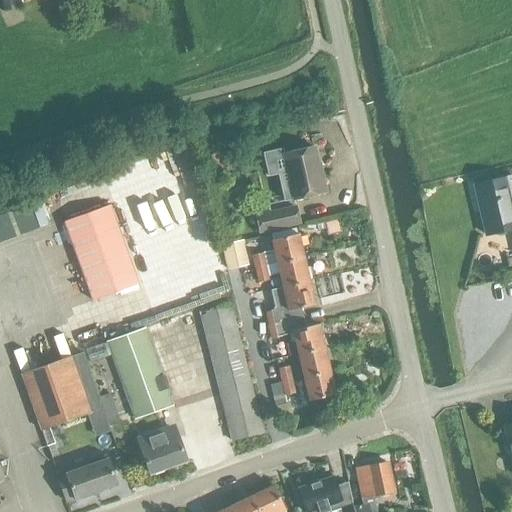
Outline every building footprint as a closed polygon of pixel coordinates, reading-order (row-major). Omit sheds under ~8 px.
[(315,145),(282,153),(293,199),(326,191),(315,145)] [(486,234),(511,228),(511,176),(475,185),(486,234)] [(63,222),(91,301),(138,284),(110,205),(63,222)] [(259,232),(299,223),(295,206),(255,214),(259,232)] [(303,258),(297,233),(270,239),(273,253),(264,256),(263,253),(252,255),(255,269),(303,258)] [(242,240),(220,245),(226,269),(247,265),(242,240)] [(269,280),(268,276),(278,273),(281,286),(308,280),(303,258),(255,269),(258,282),(269,280)] [(270,290),(275,309),(265,311),(268,326),(279,323),(303,317),(301,307),(314,304),(308,280),(281,286),(281,288),(270,290)] [(232,439),(262,433),(230,303),(200,311),(232,439)] [(279,323),(268,326),(271,339),(282,336),(292,334),(294,342),(286,344),(289,357),(297,355),(324,349),(318,323),(305,326),(303,317),(279,323)] [(134,419),(173,405),(145,327),(106,341),(134,419)] [(302,377),(329,371),(324,349),(297,355),(302,377)] [(21,373),(41,428),(89,411),(69,356),(21,373)] [(280,382),(292,379),(289,365),(277,368),(280,382)] [(329,371),(302,377),(307,401),(334,395),(329,371)] [(292,379),(280,382),(283,395),(295,393),(292,379)] [(176,437),(172,427),(159,431),(163,442),(142,449),(146,461),(142,462),(145,471),(149,470),(150,473),(187,460),(179,436),(176,437)] [(75,499),(117,484),(107,458),(57,476),(66,499),(74,497),(75,499)] [(362,506),(353,508),(353,511),(377,511),(375,501),(374,496),(379,495),(394,492),(389,462),(356,468),(362,506)] [(332,477),(297,488),(304,511),(311,511),(327,507),(328,511),(338,511),(343,510),(351,508),(349,500),(341,502),(332,477)] [(273,484),(250,495),(258,511),(281,511),(285,510),(273,484)] [(231,511),(258,511),(250,495),(229,506),(231,511)]
